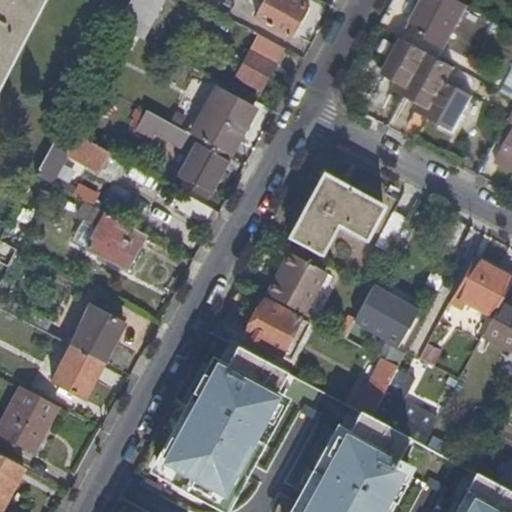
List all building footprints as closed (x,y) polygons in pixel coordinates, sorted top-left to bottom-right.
[(0,0),(0,83),(43,0),(0,0)] [(299,0),(267,0),(258,17),(290,34),(307,4),(299,0)] [(446,45),(468,3),(461,0),(427,0),(414,27),(446,45)] [(446,45),(414,27),(407,38),(430,51),(440,56),(446,45)] [(262,89),(286,47),(260,33),(236,75),(262,89)] [(400,91),(406,95),(430,51),(407,38),(403,36),(383,73),(398,81),(404,84),(400,91)] [(452,66),(458,69),(459,67),(440,56),(430,51),(406,95),(421,102),(427,105),(423,112),(429,116),(449,80),(450,81),(452,79),(446,76),(452,66)] [(446,76),(452,79),(458,69),(452,66),(446,76)] [(456,130),(475,95),(450,81),(449,80),(429,116),(456,130)] [(404,84),(398,81),(394,88),(400,91),(404,84)] [(174,111),(169,120),(191,132),(201,138),(231,154),(257,107),(218,85),(197,124),(174,111)] [(427,105),(421,102),(417,109),(423,112),(427,105)] [(183,146),(191,132),(169,120),(154,112),(152,117),(150,115),(141,131),(154,139),(158,132),(183,146)] [(87,163),(97,144),(63,126),(37,174),(53,182),(68,154),(87,163)] [(511,134),(498,161),(511,168),(511,134)] [(208,196),(231,154),(201,138),(178,180),(208,196)] [(324,173),(289,237),(321,255),(337,224),(366,240),(384,206),(324,173)] [(207,221),(214,208),(188,194),(181,207),(207,221)] [(138,245),(144,232),(98,207),(90,221),(99,226),(87,247),(132,271),(144,249),(138,245)] [(377,246),(390,253),(408,219),(395,212),(377,246)] [(457,257),(467,238),(454,230),(443,251),(457,257)] [(1,240),(0,241),(0,261),(7,265),(16,248),(1,240)] [(280,280),(295,254),(289,251),(275,277),(276,278),(280,280)] [(304,313),(325,276),(327,272),(295,254),(280,280),(276,278),(268,293),(304,313)] [(454,294),(493,315),(501,300),(511,279),(511,277),(473,257),(454,294)] [(331,279),(325,276),(304,313),(316,320),(327,299),(322,296),(331,279)] [(12,286),(2,280),(0,282),(0,306),(1,307),(12,286)] [(417,311),(373,287),(357,319),(357,320),(393,340),(402,323),(409,326),(417,311)] [(266,299),(247,335),(282,354),(302,318),(266,299)] [(511,305),(501,300),(493,315),(483,335),(511,351),(511,350),(511,305)] [(93,306),(72,345),(104,363),(126,323),(93,306)] [(338,321),(333,329),(348,337),(354,325),(357,320),(357,319),(350,315),(344,325),(338,321)] [(376,337),(354,325),(348,337),(370,349),(376,337)] [(276,370),(211,336),(149,460),(212,492),(276,370)] [(85,398),(104,363),(72,345),(53,380),(85,398)] [(390,350),(386,358),(399,365),(404,357),(390,350)] [(403,433),(412,418),(398,411),(393,408),(396,402),(402,404),(416,378),(398,368),(389,384),(372,417),(403,433)] [(376,378),(359,410),(372,417),(389,384),(376,378)] [(0,433),(36,453),(61,407),(23,387),(0,429),(0,433)] [(372,511),(412,438),(336,401),(278,511),(372,511)] [(393,408),(398,411),(402,404),(396,402),(393,408)] [(433,429),(412,418),(403,433),(424,444),(425,445),(433,429)] [(0,511),(1,511),(25,468),(0,453),(0,511)] [(511,466),(501,485),(511,491),(511,466)] [(511,511),(511,492),(467,467),(442,511),(511,511)]
